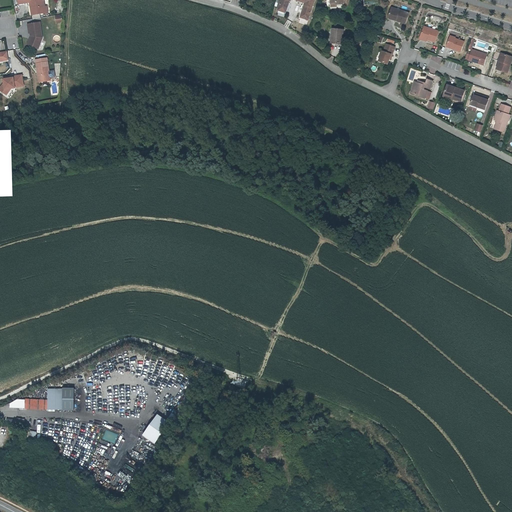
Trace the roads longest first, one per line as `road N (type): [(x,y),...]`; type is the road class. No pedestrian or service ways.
road 1 (unclassified): [(0,397),(134,339),(260,388)]
road 2 (residential): [(201,0),(277,26),(329,66),(388,95)]
road 3 (residential): [(511,92),(408,56),(388,95)]
road 4 (residential): [(388,95),(511,161)]
